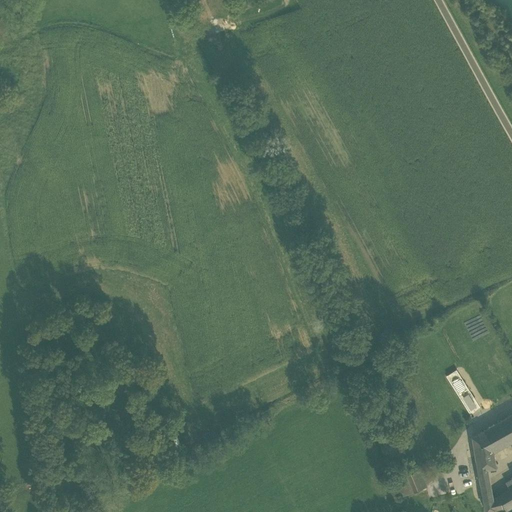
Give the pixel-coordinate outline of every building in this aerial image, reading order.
[(448,373),(450,380),(460,377),(458,370),(448,373)] [(460,376),(452,382),(463,398),(471,393),(460,376)] [(511,413),(479,433),(493,452),(511,441),(511,413)] [(479,433),(472,437),(479,482),(488,481),(487,470),(488,469),(496,468),(493,452),(479,433)] [(432,480),(426,465),(404,474),(411,492),(426,486),(424,483),(432,480)] [(492,498),(488,481),(479,482),(483,500),(492,498)] [(499,496),(492,498),(483,500),(484,511),(504,507),(505,510),(511,506),(511,490),(505,495),(499,497),(499,496)]
